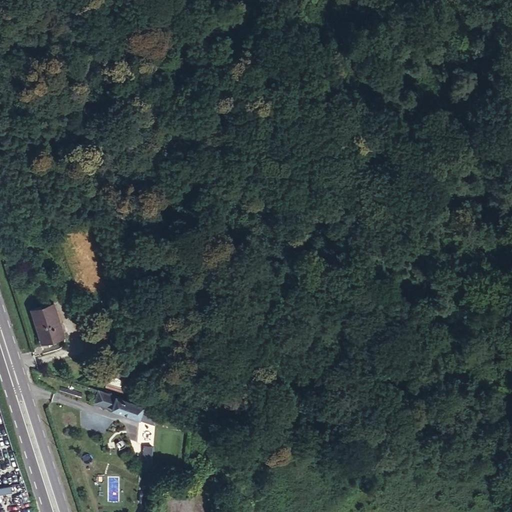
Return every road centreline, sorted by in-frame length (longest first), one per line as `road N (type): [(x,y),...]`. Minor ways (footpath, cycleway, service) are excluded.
road 1 (primary): [(60,511),(0,316)]
road 2 (primary): [(0,368),(46,511)]
